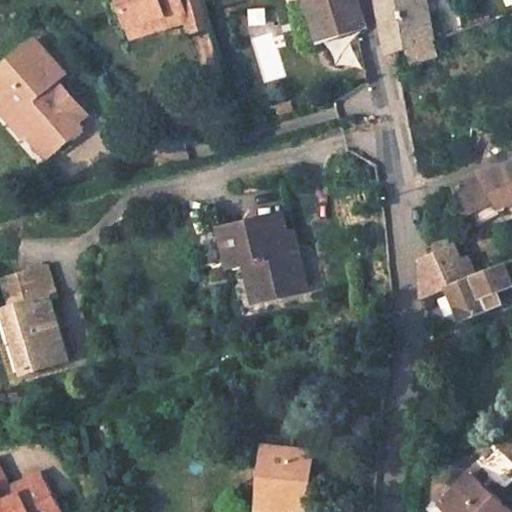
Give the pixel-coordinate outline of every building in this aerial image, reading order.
[(124,0),(136,39),(183,25),(187,37),(193,35),(199,55),(220,49),(205,0),(124,0)] [(305,0),(317,41),(364,26),(356,0),(305,0)] [(375,0),(384,55),(390,53),(430,40),(423,0),(375,0)] [(17,115),(45,151),(76,129),(71,123),(43,87),(53,79),(61,73),(32,37),(0,61),(0,87),(1,89),(0,90),(0,111),(4,116),(8,113),(17,115)] [(53,79),(43,87),(71,123),(81,115),(53,79)] [(40,156),(45,151),(17,115),(8,113),(4,116),(17,134),(21,131),(40,156)] [(511,159),(458,181),(452,184),(470,226),(501,210),(499,207),(511,201),(511,159)] [(262,301),(307,292),(298,240),(289,241),(284,216),(223,228),(230,266),(254,261),(262,301)] [(446,287),(458,319),(499,304),(494,290),(509,284),(502,265),(468,279),(450,245),(453,244),(449,231),(423,234),(425,259),(418,262),(421,297),(446,287)] [(0,315),(14,373),(63,360),(48,299),(54,297),(47,267),(1,278),(9,308),(0,309),(0,315)] [(265,451),(261,503),(303,507),(307,455),(265,451)] [(59,511),(62,511),(45,477),(6,497),(0,495),(0,476),(2,470),(0,465),(0,511),(59,511)] [(10,484),(2,470),(0,476),(0,495),(6,497),(45,477),(40,469),(10,484)] [(440,505),(447,511),(507,511),(467,475),(440,505)]
